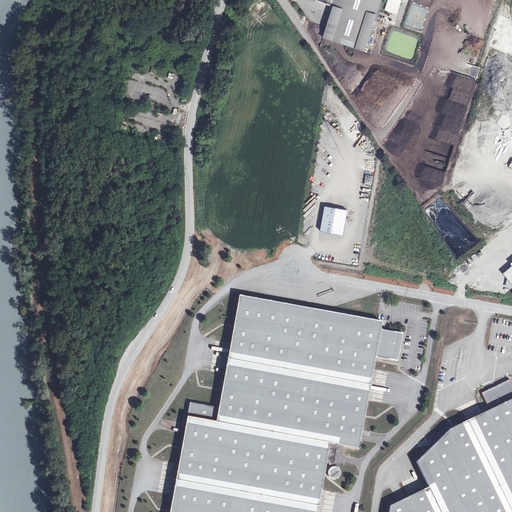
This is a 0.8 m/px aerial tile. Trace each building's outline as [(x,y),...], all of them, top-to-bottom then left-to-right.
[(321,40),(362,52),(372,21),(375,22),(381,0),(314,0),(313,4),(330,9),(321,40)] [(387,0),(385,10),(397,14),(401,0),(387,0)] [(149,68),(140,63),(136,70),(139,71),(139,72),(144,75),(149,68)] [(333,112),(340,109),(338,103),(331,106),(333,112)] [(325,206),(321,231),(343,234),(347,209),(325,206)] [(381,321),(239,295),(229,346),(228,351),(227,356),(226,361),(225,366),(225,371),(218,407),(189,402),(177,467),(177,471),(176,477),(175,482),(174,487),(173,493),(169,511),(316,511),(317,508),(318,503),(319,498),(320,493),(326,463),(329,463),(330,467),(328,469),(328,472),(328,474),(329,476),(330,478),(332,479),(334,479),(336,478),(338,477),(339,475),(340,473),(340,471),(339,469),(337,467),(335,467),(333,466),(332,464),(334,464),(337,444),(358,448),(367,397),(368,393),(369,387),(370,383),(371,377),(372,372),(375,356),(395,360),(397,352),(398,348),(400,333),(380,329),(381,321)] [(432,442),(433,445),(415,461),(428,487),(389,505),(387,511),(511,511),(511,384),(509,379),(492,387),(481,393),(489,409),(479,414),(474,417),(469,419),(449,429),(448,430),(438,432),(439,435),(439,437),(431,439),(432,442)]
